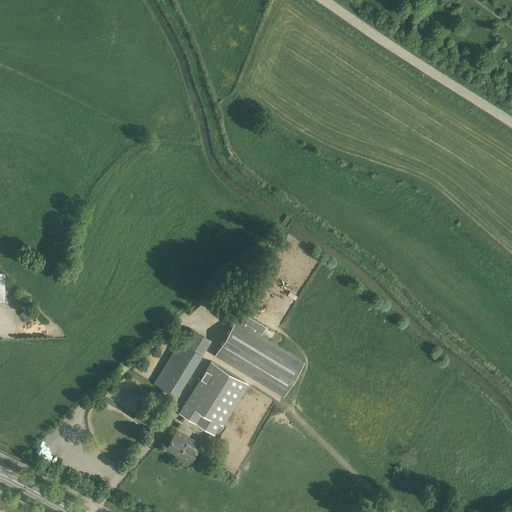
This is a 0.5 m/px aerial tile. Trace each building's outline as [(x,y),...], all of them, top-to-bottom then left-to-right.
[(262,332),(237,317),(215,354),(284,396),(305,361),(261,334),(262,332)] [(195,330),(186,345),(189,346),(201,354),(202,355),(211,339),(195,330)] [(189,346),(186,345),(180,341),(155,382),(176,395),(201,354),(189,346)] [(210,361),(185,402),(194,407),(187,417),(204,427),(211,417),(219,422),(244,381),(210,361)] [(200,444),(177,430),(166,448),(177,454),(176,456),(188,463),(200,444)]
